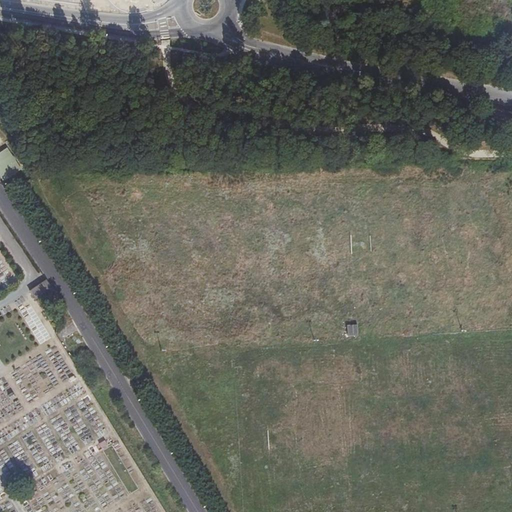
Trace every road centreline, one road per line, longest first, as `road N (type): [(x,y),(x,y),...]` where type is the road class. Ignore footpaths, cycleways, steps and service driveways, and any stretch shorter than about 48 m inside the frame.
road 1 (residential): [(196,511),(0,194)]
road 2 (secondary): [(0,7),(118,25),(183,17)]
road 3 (secondary): [(346,70),(511,97)]
road 4 (secondary): [(209,31),(253,58),(346,70)]
road 5 (secondary): [(346,70),(241,38),(227,18)]
